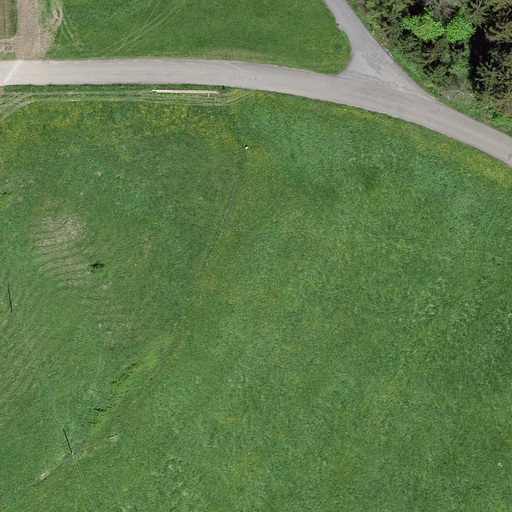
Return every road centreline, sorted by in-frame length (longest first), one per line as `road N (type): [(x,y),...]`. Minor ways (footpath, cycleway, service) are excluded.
road 1 (unclassified): [(365,97),(234,76),(0,73)]
road 2 (unclassified): [(511,155),(442,119),(365,97)]
